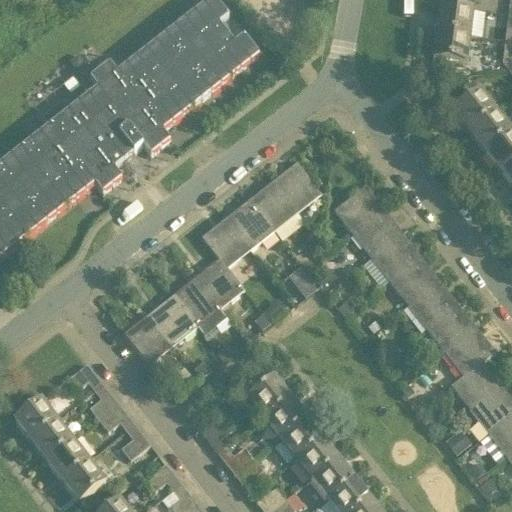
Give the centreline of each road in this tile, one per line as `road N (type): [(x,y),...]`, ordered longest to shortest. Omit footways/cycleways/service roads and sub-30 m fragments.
road 1 (residential): [(59,301),(340,78)]
road 2 (residential): [(511,303),(340,78)]
road 3 (residential): [(231,511),(59,301)]
